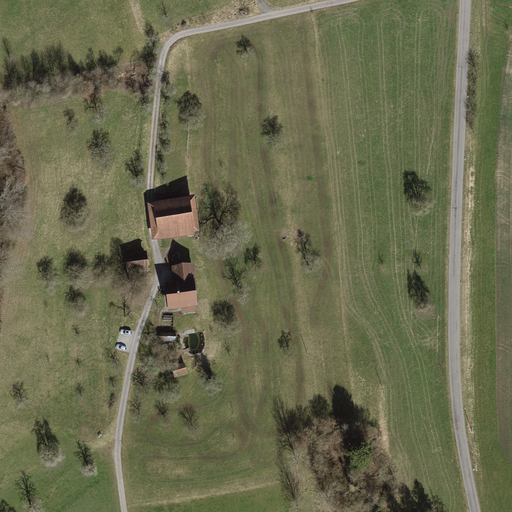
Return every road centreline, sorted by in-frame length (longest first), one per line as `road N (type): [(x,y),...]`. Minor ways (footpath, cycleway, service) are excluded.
road 1 (unclassified): [(475,511),(453,356),(465,0)]
road 2 (track): [(343,0),(173,38),(161,66),(150,198),(160,268)]
road 3 (residential): [(160,268),(120,408),(124,511)]
